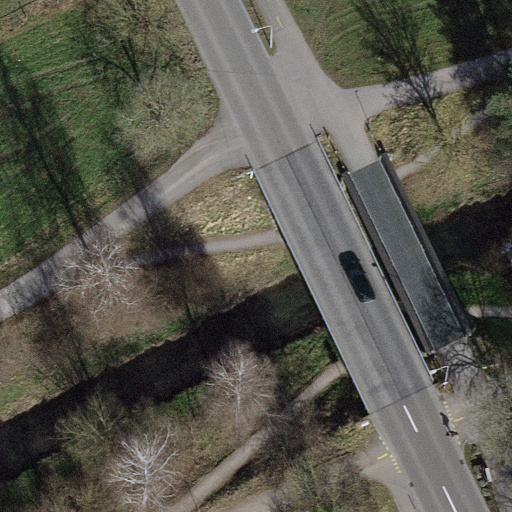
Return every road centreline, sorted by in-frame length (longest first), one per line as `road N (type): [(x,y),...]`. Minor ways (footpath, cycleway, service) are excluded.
road 1 (track): [(0,301),(43,281),(230,147),(511,60)]
road 2 (tertiary): [(456,511),(209,0)]
road 3 (track): [(247,511),(511,390)]
